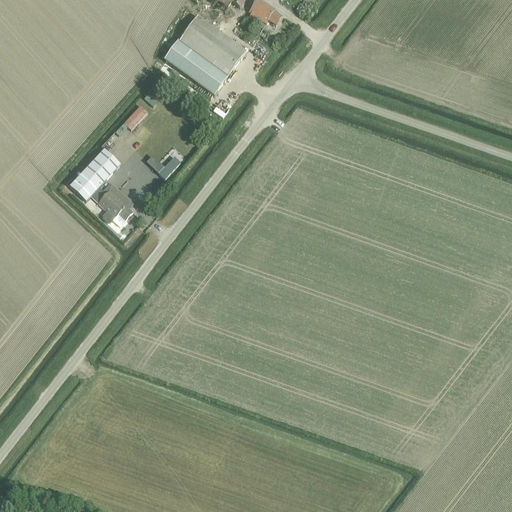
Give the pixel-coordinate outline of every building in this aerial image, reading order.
[(209,0),(227,11),(231,4),(240,10),(246,0),(209,0)] [(275,12),(257,1),(248,15),(251,16),(249,18),(251,19),(250,21),(257,26),(259,22),(266,26),(268,23),(276,28),(281,19),(274,14),(275,12)] [(197,18),(179,43),(228,79),(246,54),(197,18)] [(260,36),(263,31),(258,27),(254,32),(260,36)] [(248,33),(243,40),(252,46),(257,38),(248,33)] [(179,43),(164,63),(214,99),(228,79),(179,43)] [(137,152),(152,136),(132,117),(117,134),(137,152)] [(104,152),(69,189),(85,205),(91,199),(99,191),(120,168),(104,152)] [(164,171),(158,177),(164,183),(180,166),(174,161),(164,171)] [(99,191),(91,199),(98,206),(107,214),(102,219),(102,222),(107,226),(110,226),(113,223),(120,229),(125,224),(133,215),(129,211),(133,207),(110,186),(103,194),(99,191)]
